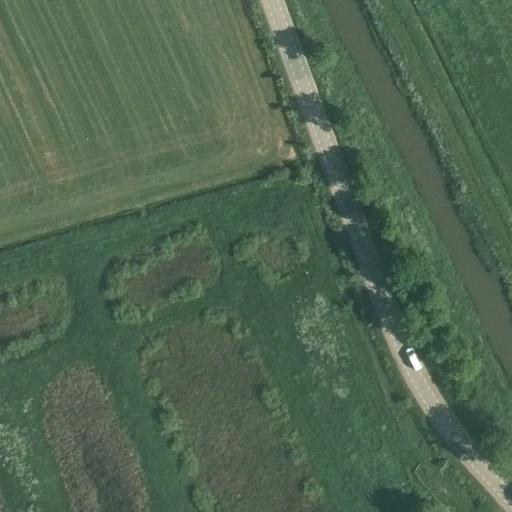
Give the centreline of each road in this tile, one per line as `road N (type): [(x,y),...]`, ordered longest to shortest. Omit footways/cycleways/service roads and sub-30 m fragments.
road 1 (tertiary): [(511,503),(458,441),(401,348),(271,0)]
road 2 (track): [(511,401),(399,196),(309,0)]
